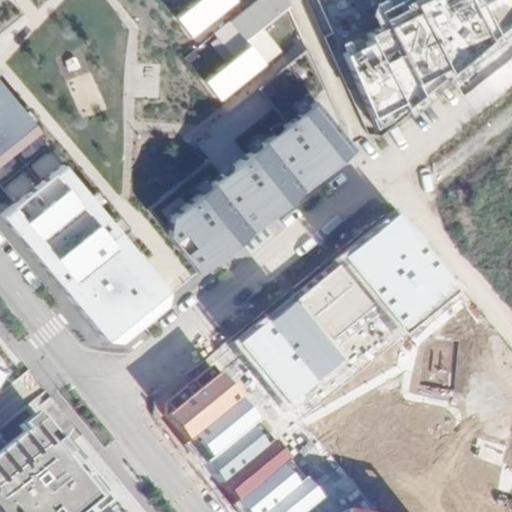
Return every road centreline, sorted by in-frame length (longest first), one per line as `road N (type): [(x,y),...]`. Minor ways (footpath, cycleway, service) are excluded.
road 1 (residential): [(104,394),(511,67)]
road 2 (residential): [(104,394),(0,271)]
road 3 (residential): [(198,511),(104,394)]
